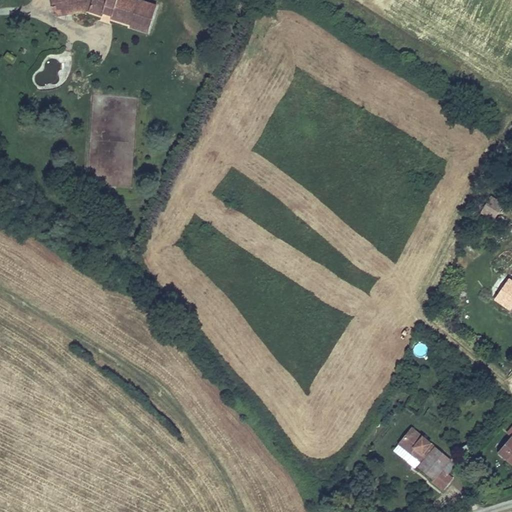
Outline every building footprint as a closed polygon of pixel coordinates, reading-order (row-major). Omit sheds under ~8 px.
[(60,0),(61,4),(67,10),(76,9),(75,0),(60,0)] [(93,7),(95,0),(75,0),(76,9),(93,7)] [(95,0),(93,7),(138,20),(137,24),(156,29),(164,0),(95,0)] [(499,200),(489,218),(499,225),(509,207),(499,200)] [(414,352),(423,357),(429,348),(420,343),(414,352)] [(446,454),(413,419),(399,432),(409,442),(415,436),(425,446),(418,452),(413,457),(428,472),(425,474),(436,485),(449,473),(438,462),(446,454)] [(511,425),(505,434),(510,438),(496,452),(511,467),(511,466),(511,425)] [(425,446),(415,436),(409,442),(418,452),(425,446)]
